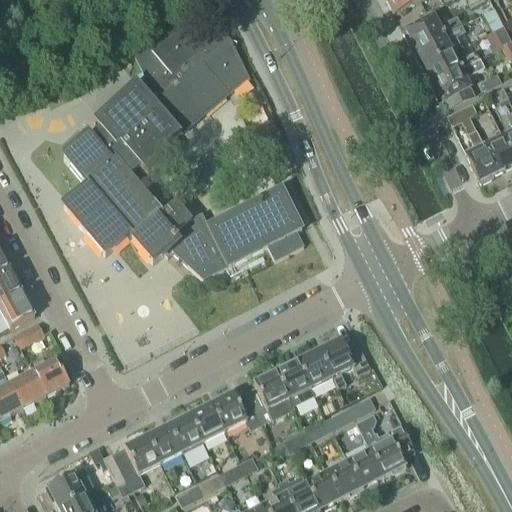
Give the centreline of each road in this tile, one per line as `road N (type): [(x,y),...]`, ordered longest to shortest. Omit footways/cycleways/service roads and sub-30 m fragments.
road 1 (secondary): [(379,279),(244,0)]
road 2 (residential): [(111,414),(379,279)]
road 3 (secondary): [(509,511),(379,279)]
road 4 (residential): [(475,227),(357,0)]
road 5 (residential): [(111,414),(0,194)]
road 6 (residential): [(0,472),(111,414)]
